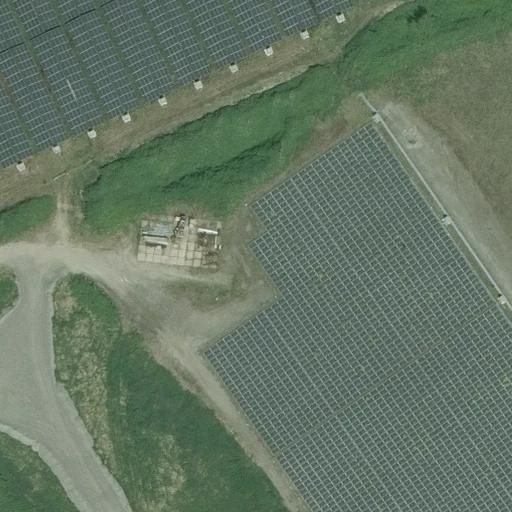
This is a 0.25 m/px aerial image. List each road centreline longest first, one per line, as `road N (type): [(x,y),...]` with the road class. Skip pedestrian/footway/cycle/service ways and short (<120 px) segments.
road 1 (track): [(110,511),(49,404),(34,254)]
road 2 (track): [(181,276),(0,255)]
